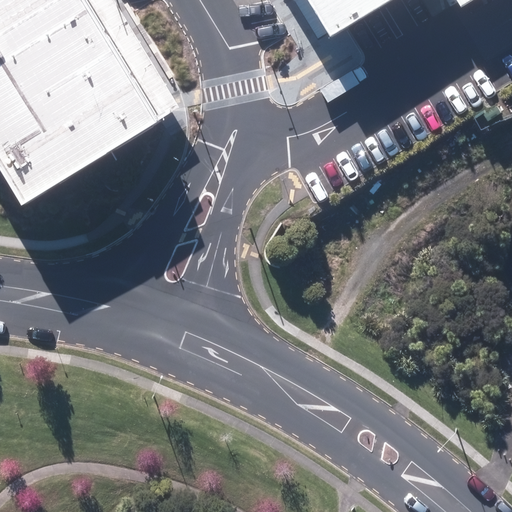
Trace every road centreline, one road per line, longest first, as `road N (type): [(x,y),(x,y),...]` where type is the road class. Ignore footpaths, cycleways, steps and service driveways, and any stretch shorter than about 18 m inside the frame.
road 1 (track): [(294,395),(395,220),(511,163)]
road 2 (secondary): [(181,337),(377,445),(457,511)]
road 3 (tertiary): [(225,88),(240,148),(233,199),(181,337)]
road 4 (tertiary): [(124,319),(214,139),(225,88)]
road 5 (secondary): [(0,294),(124,319)]
